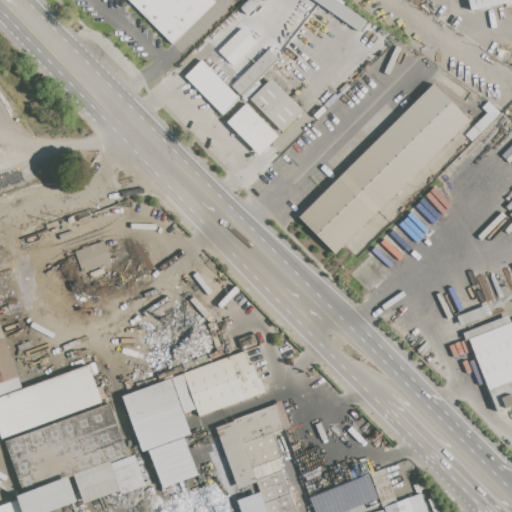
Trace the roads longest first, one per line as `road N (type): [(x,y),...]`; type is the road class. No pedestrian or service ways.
road 1 (primary): [(205,200),(9,0)]
road 2 (primary): [(361,383),(494,511)]
road 3 (residential): [(172,166),(0,230)]
